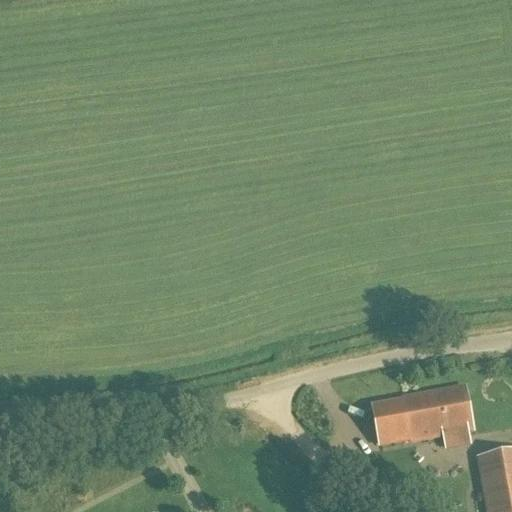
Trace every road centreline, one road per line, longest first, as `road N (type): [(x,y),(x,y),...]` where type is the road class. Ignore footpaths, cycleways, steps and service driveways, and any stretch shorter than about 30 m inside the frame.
road 1 (unclassified): [(0,432),(163,414),(511,339)]
road 2 (track): [(256,397),(377,511)]
